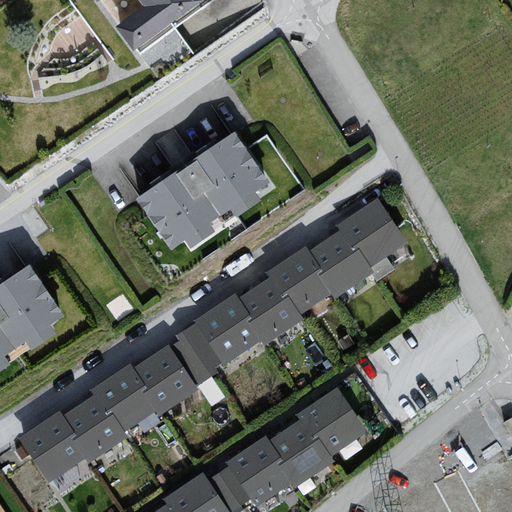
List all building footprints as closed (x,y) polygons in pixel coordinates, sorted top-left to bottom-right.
[(123,26),(142,53),(209,3),(206,0),(100,0),(103,3),(107,0),(139,0),(146,9),(123,26)] [(138,195),(173,248),(185,240),(190,246),(219,227),(214,221),(233,208),(238,215),(265,197),(261,190),(270,184),(234,131),(138,195)] [(238,298),(195,327),(224,369),(262,343),(264,347),(304,320),(301,315),(329,296),(334,302),(376,273),(372,267),(406,244),(378,202),(338,229),(342,235),(312,255),(308,249),(268,276),(272,281),(241,302),(238,298)] [(0,279),(0,365),(10,359),(6,352),(25,340),(29,346),(57,328),(52,322),(61,316),(26,263),(0,279)] [(22,440),(51,483),(81,463),(84,469),(128,440),(125,434),(155,414),(159,420),(198,394),(195,389),(224,369),(195,327),(169,343),(173,350),(137,373),(133,367),(94,393),(98,398),(64,420),(61,415),(22,440)] [(253,500),(255,504),(290,480),(294,486),(333,459),(329,454),(365,430),(336,389),(296,416),(298,419),(269,440),(267,437),(228,464),(231,468),(253,500)] [(231,468),(210,482),(230,511),(234,511),(253,500),(231,468)] [(230,511),(210,482),(207,477),(167,505),(169,508),(162,511),(230,511)]
